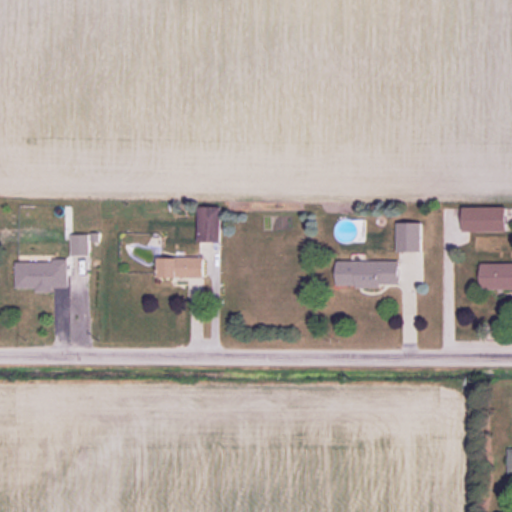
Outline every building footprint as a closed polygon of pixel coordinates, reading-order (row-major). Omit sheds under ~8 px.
[(222,207),(198,207),(198,242),(222,242),(222,207)] [(508,232),(508,207),(464,207),(464,232),(508,232)] [(398,251),(423,251),(423,223),(398,223),(398,251)] [(72,254),(90,254),(90,234),(72,234),(72,254)] [(205,258),(159,258),(159,278),(205,278),(205,258)] [(17,260),(17,289),(69,289),(69,260),(17,260)] [(402,287),(401,261),(339,261),(339,287),(402,287)] [(511,262),(482,262),(482,289),(511,288),(511,262)]
